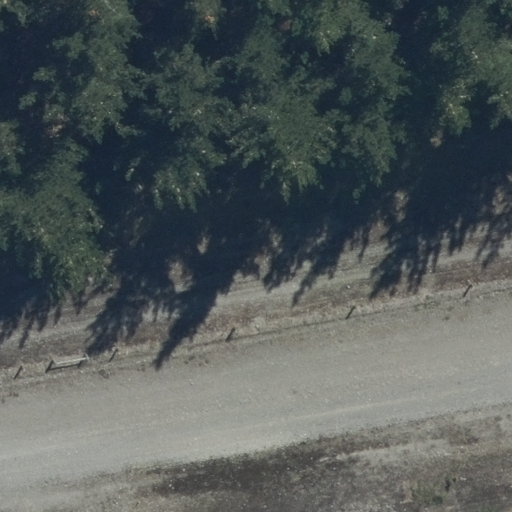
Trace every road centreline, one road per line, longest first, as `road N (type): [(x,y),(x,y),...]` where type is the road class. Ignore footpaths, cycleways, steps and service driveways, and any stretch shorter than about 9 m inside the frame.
road 1 (track): [(0,323),(511,230)]
road 2 (unclassified): [(0,452),(511,359)]
